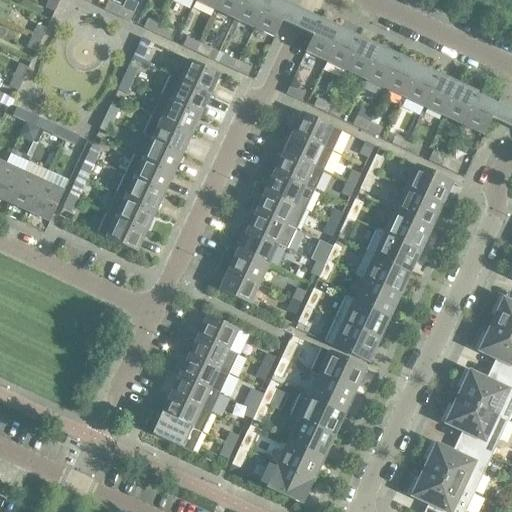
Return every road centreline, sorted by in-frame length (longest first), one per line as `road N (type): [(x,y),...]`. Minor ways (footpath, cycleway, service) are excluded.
road 1 (residential): [(362,511),(511,168)]
road 2 (residential): [(152,316),(303,0)]
road 3 (residential): [(152,316),(0,244)]
road 4 (residential): [(511,67),(364,0)]
road 5 (residential): [(138,511),(0,448)]
road 6 (residential): [(97,434),(152,316)]
